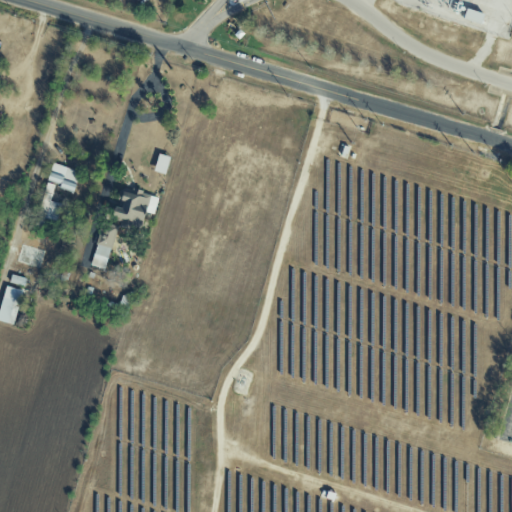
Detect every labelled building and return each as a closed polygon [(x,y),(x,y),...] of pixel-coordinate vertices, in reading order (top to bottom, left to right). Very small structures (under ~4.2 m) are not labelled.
[(468,19),(472,9),(489,15),(485,25),(468,19)] [(165,174),(170,157),(158,154),(153,171),(165,174)] [(74,190),(78,170),(51,163),(46,184),(74,190)] [(60,203),(50,201),(54,184),(45,182),(38,215),(56,219),(60,203)] [(140,226),(150,195),(122,186),(117,200),(118,200),(113,218),(140,226)] [(89,264),(104,269),(117,229),(102,224),(89,264)] [(0,321),(13,325),(22,290),(5,286),(0,304),(0,321)]
